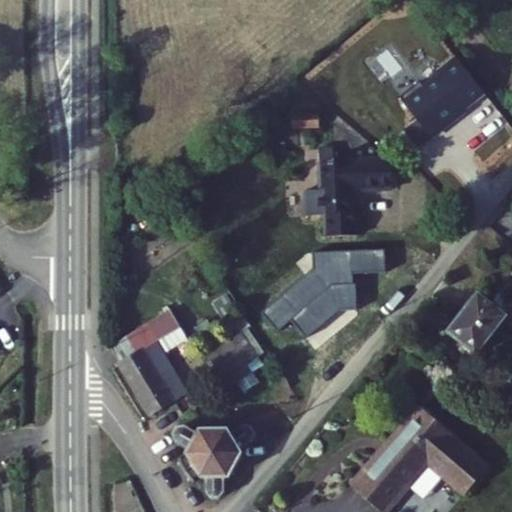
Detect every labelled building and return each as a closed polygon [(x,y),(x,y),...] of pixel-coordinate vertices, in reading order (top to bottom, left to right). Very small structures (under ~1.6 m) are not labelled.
[(469,122),(495,102),(468,67),(449,82),(450,83),(435,95),(430,89),(410,104),(440,144),(453,134),(454,136),(470,124),(469,122)] [(309,108),(306,122),(333,128),(334,124),(336,114),(309,108)] [(328,205),(328,227),(359,228),(360,205),(355,204),(356,181),(397,183),(398,154),(341,151),(342,140),(328,139),(327,181),(310,180),(310,204),(328,205)] [(313,242),(312,258),(258,298),(269,318),(283,308),(297,327),(332,302),(350,302),(350,276),(347,276),(348,265),(380,266),(381,244),(313,242)] [(488,331),(498,340),(511,323),(511,307),(503,300),(505,298),(495,289),(477,309),(480,312),(466,328),(480,341),(488,331)] [(206,375),(162,318),(155,308),(118,334),(166,402),(206,375)] [(204,356),(228,393),(267,369),(242,331),(204,356)] [(488,331),(480,341),(490,349),(498,340),(488,331)] [(474,426),(404,382),(349,466),(382,489),(419,436),(453,458),(474,426)] [(222,492),(236,487),(233,479),(236,478),(238,458),(246,455),(254,442),(252,437),(237,429),(227,433),(213,425),(209,426),(207,420),(191,427),(193,434),(198,432),(204,446),(197,449),(208,474),(216,470),(222,482),(218,483),(222,492)]
